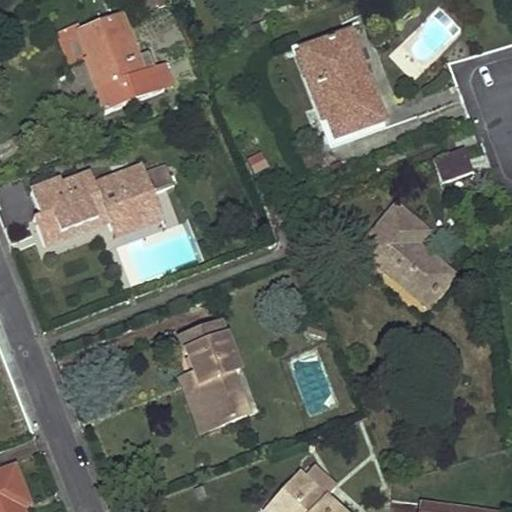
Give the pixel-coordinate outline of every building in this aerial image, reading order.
[(82,33),(79,34),(89,60),(90,62),(92,61),(104,91),(116,86),(125,107),(164,92),(156,71),(142,77),(136,61),(121,18),(82,33)] [(58,34),(70,67),(89,60),(79,34),(82,33),(79,26),(58,34)] [(350,36),(301,55),(335,143),(385,124),(369,84),(365,86),(362,78),(366,77),(350,36)] [(156,71),(164,92),(174,88),(165,67),(156,70),(149,55),(136,61),(142,77),(156,71)] [(104,91),(96,94),(105,115),(125,107),(116,86),(104,91)] [(464,150),(432,163),(442,186),(473,174),(464,150)] [(61,182),(32,194),(40,218),(33,221),(44,250),(100,228),(98,224),(107,220),(111,232),(151,217),(144,198),(154,194),(174,187),(167,168),(147,175),(119,186),(117,179),(96,187),(92,177),(63,187),(61,182)] [(144,170),(117,179),(119,186),(147,175),(144,170)] [(154,194),(144,198),(151,217),(111,232),(115,241),(163,221),(154,194)] [(396,207),(360,252),(420,300),(430,288),(439,295),(454,277),(428,256),(422,262),(411,253),(427,233),(396,207)] [(430,288),(420,300),(429,308),(439,295),(430,288)] [(221,326),(182,339),(196,377),(199,386),(191,389),(204,425),(221,419),(223,426),(242,420),(232,395),(239,392),(232,374),(240,371),(221,326)] [(328,332),(308,326),(305,336),(324,342),(328,332)] [(196,377),(181,382),(201,435),(223,426),(221,419),(204,425),(191,389),(199,386),(196,377)] [(239,392),(232,395),(242,420),(249,417),(239,392)] [(15,469),(0,474),(0,511),(17,511),(16,509),(28,505),(15,469)] [(300,477),(270,510),(271,511),(338,511),(326,501),(336,490),(315,470),(304,482),(300,477)]
